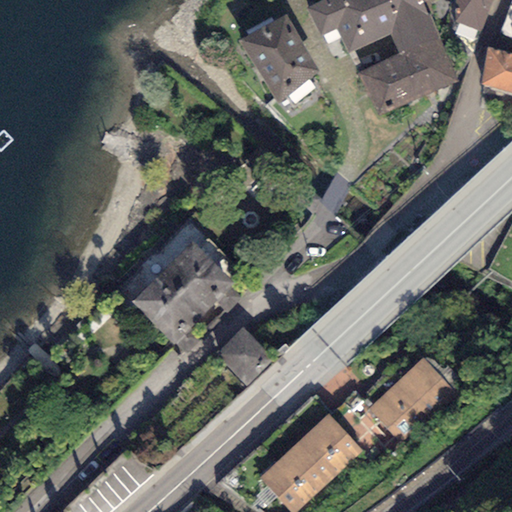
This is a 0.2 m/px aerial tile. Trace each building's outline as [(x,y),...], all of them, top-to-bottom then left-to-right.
[(423,0),(324,0),(306,8),(319,37),(337,30),(349,53),(391,35),(398,54),(437,36),(427,6),(423,0)] [(492,18),(500,0),(455,0),(455,23),(481,32),(488,15),(492,18)] [(511,0),(499,33),(511,40),(511,0)] [(288,13),(238,41),(277,104),(320,74),(288,13)] [(437,36),(398,54),(358,73),(379,117),(458,80),(437,36)] [(511,54),(487,48),(481,85),(511,92),(511,54)] [(191,241),(130,302),(172,345),(175,342),(186,353),(241,298),(230,286),(233,283),(191,241)] [(272,363),(242,329),(215,353),(245,387),(272,363)] [(454,393),(421,359),(370,408),(403,442),(454,393)] [(329,414),(260,477),(291,511),(295,511),(363,451),(329,414)]
